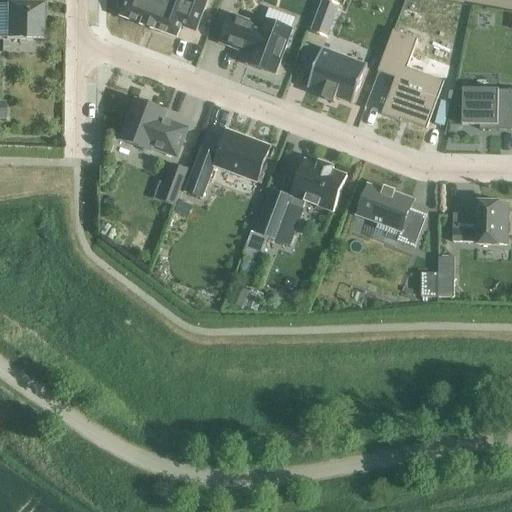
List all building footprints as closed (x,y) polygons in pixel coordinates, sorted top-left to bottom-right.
[(196,33),(208,0),(127,0),(121,18),(177,39),(181,28),(196,33)] [(324,1),(312,34),(327,40),(333,22),(339,6),(324,1)] [(0,4),(0,39),(45,41),(45,5),(0,4)] [(225,33),(220,44),(251,56),(249,61),(247,65),(259,70),(276,76),(278,72),(293,31),(291,30),(295,19),(270,10),(265,21),(264,20),(261,27),(245,20),(231,15),(225,33)] [(427,129),(445,83),(407,69),(418,40),(394,31),(378,73),(396,79),(382,116),(401,123),(402,120),(427,129)] [(314,72),(308,88),(325,95),(324,97),(323,100),(335,104),(336,102),(337,99),(353,105),(358,92),(368,67),(343,57),(323,50),(314,72)] [(463,106),(463,126),(473,126),(480,127),(480,131),(497,131),(511,131),(511,91),(509,91),(500,91),(480,91),(464,90),(463,106)] [(140,103),(136,101),(121,141),(151,152),(153,149),(177,159),(188,129),(164,120),(166,113),(151,107),(152,104),(141,99),(140,103)] [(193,175),(186,193),(203,199),(205,193),(215,168),(216,168),(221,170),(240,177),(257,184),(271,148),(253,141),(252,142),(251,142),(243,139),(243,138),(242,137),(227,132),(222,147),(218,157),(211,154),(202,151),(201,151),(197,162),(193,175)] [(305,161),(291,198),(272,190),(255,234),(276,242),(290,205),(303,210),(306,203),(334,214),(348,177),(333,172),(334,169),(320,164),(319,166),(305,161)] [(174,165),(161,198),(177,204),(189,172),(174,165)] [(412,210),(411,210),(414,201),(400,196),(399,198),(395,196),(396,193),(389,190),(386,189),(385,192),(375,188),(369,186),(363,204),(358,217),(380,225),(401,233),(399,237),(397,243),(407,246),(415,249),(423,227),(428,216),(424,214),(412,210)] [(179,204),(176,213),(187,217),(191,209),(179,204)] [(479,244),(479,246),(507,247),(508,205),(480,204),(480,218),(473,218),(473,215),(454,215),(453,243),(479,244)] [(421,298),(437,298),(438,275),(421,274),(421,298)] [(450,281),(439,281),(439,299),(455,299),(455,284),(450,281)] [(236,290),(231,304),(237,307),(241,309),(247,294),(243,292),(236,290)]
